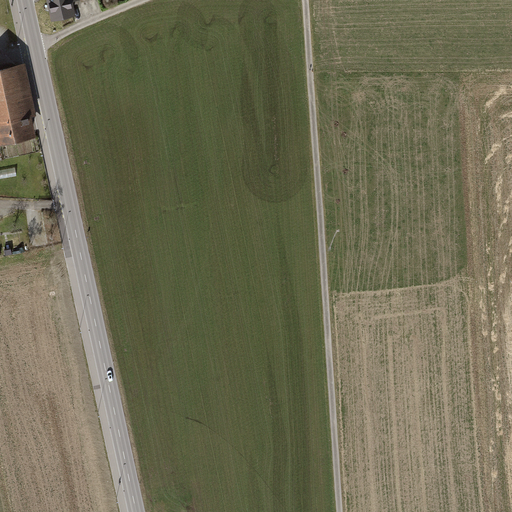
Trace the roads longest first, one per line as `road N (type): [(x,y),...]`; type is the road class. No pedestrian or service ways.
road 1 (tertiary): [(25,0),(135,511)]
road 2 (track): [(339,511),(305,0)]
